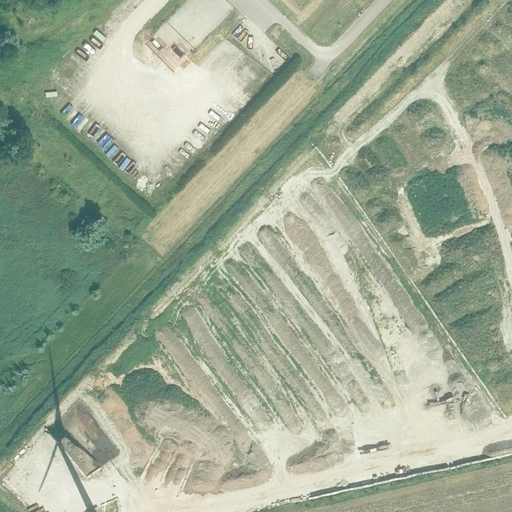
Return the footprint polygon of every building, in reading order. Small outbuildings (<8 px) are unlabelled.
[(153,35),(163,44),(168,39),(157,30),(153,35)] [(179,38),(173,44),(180,52),(187,45),(179,38)] [(61,62),(65,66),(71,60),(66,56),(61,62)] [(87,135),(96,141),(103,131),(94,125),(87,135)] [(104,143),(110,152),(117,148),(112,139),(104,143)] [(118,164),(125,156),(117,150),(110,158),(118,164)] [(486,445),(490,453),(501,448),(497,440),(486,445)] [(0,480),(0,483),(2,486),(11,478),(7,474),(0,480)]
